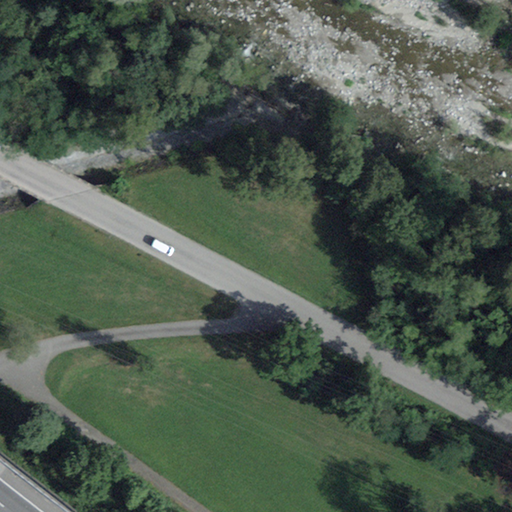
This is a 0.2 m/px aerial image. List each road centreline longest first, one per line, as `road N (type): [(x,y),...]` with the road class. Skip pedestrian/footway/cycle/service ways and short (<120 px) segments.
road 1 (tertiary): [(0,158),(511,429)]
road 2 (track): [(278,303),(248,327),(93,337),(0,364)]
road 3 (unknown): [(25,353),(32,389),(54,420),(182,511)]
